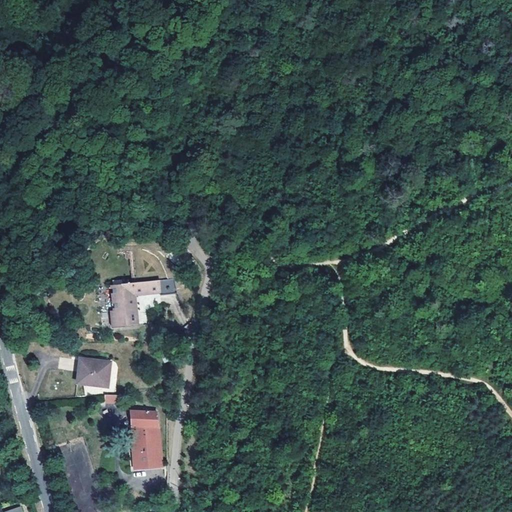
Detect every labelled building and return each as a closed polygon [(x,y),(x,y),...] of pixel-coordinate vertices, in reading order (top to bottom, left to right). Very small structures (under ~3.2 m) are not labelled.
[(173,278),(109,285),(112,310),(108,311),(109,317),(110,324),(134,322),(131,293),(131,292),(158,290),(158,294),(175,292),(173,278)] [(101,356),(70,353),(68,378),(99,381),(101,356)] [(112,387),(99,389),(99,397),(113,395),(112,387)] [(123,405),(128,438),(131,437),(135,461),(159,457),(152,405),(123,405)] [(160,461),(159,457),(135,461),(132,461),(132,465),(160,461)]
